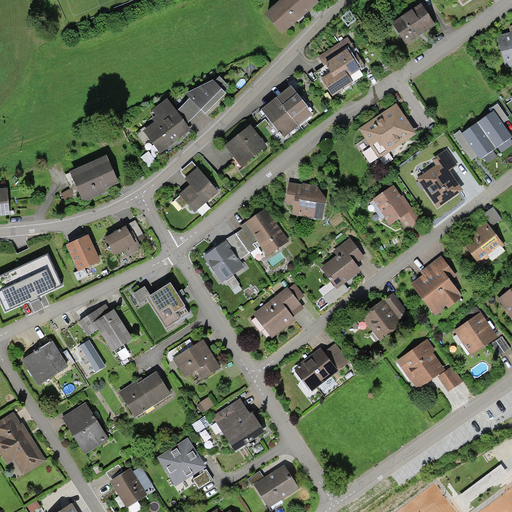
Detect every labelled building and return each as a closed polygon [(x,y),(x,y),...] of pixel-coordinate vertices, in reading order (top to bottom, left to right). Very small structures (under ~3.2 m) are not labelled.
[(308,0),(280,0),(263,15),(279,34),(313,5),(308,0)] [(433,26),(419,6),(390,27),(403,46),(433,26)] [(511,33),(509,34),(495,38),(504,70),(511,67),(511,33)] [(317,58),(322,65),(336,86),(362,68),(352,53),(355,51),(346,38),(317,58)] [(218,78),(228,89),(231,86),(221,75),(218,78)] [(197,111),(201,115),(222,94),(208,80),(182,95),(188,101),(197,111)] [(287,88),(272,100),(297,129),(311,117),(287,88)] [(142,132),(157,154),(188,132),(183,126),(175,114),(165,100),(150,111),(154,116),(149,120),(152,124),(142,132)] [(297,129),(272,100),(258,112),(283,141),(297,129)] [(197,111),(188,101),(175,114),(183,126),(197,111)] [(413,135),(394,105),(358,129),(377,158),(413,135)] [(490,114),(501,128),(509,123),(495,105),(487,111),(490,114)] [(501,128),(490,114),(477,123),(496,149),(509,139),(501,128)] [(470,140),(476,147),(483,158),(496,149),(477,123),(465,133),(470,140)] [(222,147),(238,168),(264,149),(248,128),(222,147)] [(476,147),(465,133),(462,129),(454,135),(467,153),(476,147)] [(434,167),(415,180),(436,210),(461,193),(447,173),(456,167),(445,151),(430,161),(434,167)] [(66,177),(78,202),(116,184),(103,159),(66,177)] [(215,194),(194,168),(180,179),(187,187),(177,196),(191,213),(215,194)] [(299,185),(285,184),(283,205),(292,206),(290,218),(322,221),(324,201),(315,186),(299,185)] [(391,186),(370,203),(387,226),(400,216),(409,228),(418,221),(400,197),(391,186)] [(495,225),(505,219),(496,207),(487,214),(495,225)] [(234,234),(247,254),(257,247),(265,259),(288,244),(264,209),(238,227),(241,230),(234,234)] [(485,223),(459,243),(476,266),(503,246),(485,223)] [(126,234),(122,227),(100,240),(110,257),(120,251),(124,258),(139,248),(130,232),(126,234)] [(86,236),(63,246),(74,272),(97,263),(86,236)] [(349,238),(330,252),(335,259),(320,270),(335,290),(359,272),(354,265),(364,258),(349,238)] [(225,242),(200,258),(218,285),(243,269),(225,242)] [(47,255),(0,275),(0,301),(5,312),(61,287),(47,255)] [(421,276),(409,285),(433,318),(461,298),(450,282),(456,278),(440,256),(418,272),(421,276)] [(234,289),(242,284),(238,276),(229,282),(234,289)] [(144,301),(164,331),(190,314),(170,283),(148,298),(141,288),(129,296),(135,306),(144,301)] [(302,298),(292,284),(250,316),(268,339),(291,321),(289,319),(301,310),(295,303),(302,298)] [(511,288),(495,300),(511,324),(511,288)] [(392,294),(381,302),(395,321),(406,313),(392,294)] [(381,302),(360,317),(378,342),(399,326),(395,321),(381,302)] [(99,329),(113,351),(133,338),(115,309),(110,312),(105,304),(79,320),(89,336),(99,329)] [(480,314),(452,332),(468,357),(493,341),(496,339),(480,314)] [(501,335),(496,339),(493,341),(502,356),(511,350),(501,335)] [(90,339),(79,346),(86,358),(96,373),(106,366),(90,339)] [(51,341),(21,360),(38,387),(68,368),(51,341)] [(218,369),(200,341),(170,360),(182,378),(193,371),(199,381),(218,369)] [(427,341),(394,362),(414,391),(435,377),(446,370),(427,341)] [(291,371),(309,394),(348,363),(333,345),(323,354),(319,349),(291,371)] [(449,368),(446,370),(435,377),(445,393),(460,384),(449,368)] [(152,371),(117,393),(133,418),(168,395),(152,371)] [(208,395),(193,403),(199,413),(213,405),(208,395)] [(239,399),(209,417),(231,453),(261,434),(239,399)] [(85,404),(60,418),(81,453),(106,439),(85,404)] [(9,463),(18,477),(43,462),(14,413),(0,420),(0,459),(4,466),(9,463)] [(186,438),(155,457),(172,486),(203,467),(186,438)] [(282,466),(251,485),(265,508),(296,490),(282,466)] [(128,469),(107,481),(123,509),(144,497),(128,469)] [(201,488),(215,480),(210,470),(196,478),(201,488)] [(31,511),(40,507),(35,501),(26,507),(29,511),(31,511)] [(140,502),(131,507),(134,511),(138,511),(144,509),(140,502)]
